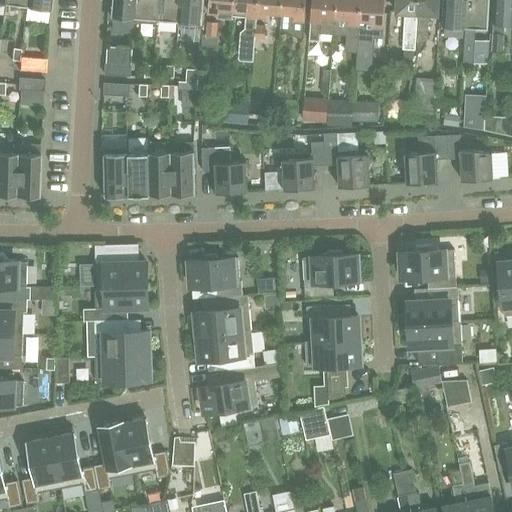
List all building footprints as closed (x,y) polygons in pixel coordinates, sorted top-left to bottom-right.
[(49,9),(50,0),(26,0),(26,6),(49,9)] [(137,0),(113,0),(113,1),(109,1),(108,20),(135,22),(137,0)] [(137,0),(135,22),(157,24),(157,19),(158,0),(137,0)] [(158,0),(157,19),(178,21),(179,21),(180,0),(158,0)] [(180,0),(179,21),(178,21),(177,25),(202,27),(204,0),(180,0)] [(209,0),(208,11),(217,12),(217,17),(233,19),(233,16),(233,0),(209,0)] [(246,17),(245,22),(245,30),(241,34),(239,59),(241,62),(254,63),(255,38),(256,25),(257,15),(258,0),(233,0),(233,16),(246,17)] [(282,0),(258,0),(257,15),(267,16),(267,11),(281,12),(282,0)] [(282,0),(281,12),(280,28),(302,37),(303,19),(305,19),(306,1),(306,0),(282,0)] [(312,0),(311,19),(309,40),(319,41),(320,31),(336,32),(338,0),(312,0)] [(362,0),(338,0),(336,32),(347,33),(346,50),(357,51),(358,34),(361,35),(361,24),(362,19),(362,0)] [(357,51),(356,59),(371,60),(373,36),(382,37),(383,26),(385,0),(362,0),(362,19),(361,24),(361,35),(358,34),(357,51)] [(417,0),(397,0),(397,11),(405,12),(402,48),(415,49),(415,40),(417,0)] [(437,14),(437,0),(417,0),(415,40),(427,40),(429,14),(437,14)] [(443,0),(442,25),(465,27),(466,0),(443,0)] [(466,0),(465,27),(464,56),(473,56),(473,62),(488,63),(489,40),(474,40),(475,27),(488,28),(489,0),(466,0)] [(511,0),(494,0),(492,44),(492,51),(503,51),(503,45),(505,23),(511,23),(511,0)] [(207,21),(205,40),(216,41),(218,22),(207,21)] [(256,25),(255,38),(265,39),(266,26),(256,25)] [(20,57),(20,61),(19,69),(45,71),(46,59),(20,57)] [(105,74),(131,76),(132,64),(106,62),(105,74)] [(145,64),(145,76),(153,76),(153,64),(145,64)] [(166,77),(174,77),(175,65),(167,65),(166,77)] [(187,69),(186,81),(198,82),(199,70),(187,69)] [(19,77),(18,84),(18,89),(44,91),(45,79),(19,77)] [(179,81),(179,89),(182,89),(197,90),(198,82),(186,81),(179,81)] [(130,96),(130,84),(104,82),(104,94),(130,96)] [(148,84),(140,84),(139,96),(147,96),(148,84)] [(169,97),(169,85),(161,84),(161,96),(169,97)] [(304,97),(302,120),(327,122),(328,101),(328,99),(329,94),(325,94),(324,98),(322,98),(304,97)] [(414,96),(411,118),(434,120),(435,113),(436,101),(436,98),(434,98),(414,96)] [(271,115),(297,117),(299,100),(272,98),(271,115)] [(226,101),(224,121),(248,123),(250,103),(226,101)] [(352,125),(352,121),(352,101),(328,101),(327,122),(327,125),(352,125)] [(379,101),(352,101),(352,121),(379,121),(379,101)] [(389,102),(388,116),(407,118),(409,104),(389,102)] [(483,110),(465,109),(464,125),(482,126),(483,110)] [(442,123),(458,126),(460,116),(444,113),(442,123)] [(447,134),(434,135),(435,150),(405,152),(406,182),(438,181),(437,159),(448,158),(447,134)] [(448,158),(460,157),(461,179),(493,178),(492,152),(474,148),(461,149),(460,134),(447,134),(448,158)] [(326,164),(337,164),(339,186),(370,184),(368,149),(338,150),(338,140),(325,141),(326,164)] [(150,152),(150,194),(152,194),(162,194),(163,194),(169,194),(172,193),(172,151),(172,141),(150,142),(150,152)] [(172,151),(172,193),(189,193),(194,193),(196,193),(196,192),(196,190),(194,141),(172,141),(172,151)] [(283,172),(265,173),(266,190),(284,189),(315,187),(314,165),(326,164),(325,141),(311,141),(312,152),(282,153),(283,172)] [(15,143),(15,152),(16,152),(14,195),(38,195),(40,144),(15,143)] [(215,146),(202,147),(203,171),(215,170),(216,192),(247,191),(246,160),(231,161),(230,146),(215,146)] [(105,195),(107,195),(129,195),(128,152),(129,152),(129,147),(100,148),(99,167),(104,167),(105,195)] [(0,151),(0,194),(14,195),(16,152),(15,152),(0,151)] [(150,152),(129,152),(128,152),(129,195),(150,194),(150,152)] [(428,275),(428,287),(456,286),(454,249),(430,250),(430,245),(414,246),(415,251),(402,252),(402,251),(400,252),(400,253),(402,275),(401,275),(402,277),(403,276),(428,275)] [(96,263),(95,263),(95,285),(147,284),(147,261),(139,261),(138,261),(119,262),(119,249),(96,250),(96,263)] [(358,277),(357,255),(357,254),(356,254),(343,255),(343,250),(327,251),(327,255),(303,257),(305,296),(333,294),(333,280),(357,279),(359,279),(359,277),(358,277)] [(240,280),(238,257),(234,257),(232,257),(219,258),(219,253),(203,255),(203,259),(191,260),(189,260),(189,262),(189,265),(191,284),(191,285),(217,283),(218,296),(243,294),(242,280),(240,280)] [(0,285),(3,285),(2,298),(28,299),(30,299),(31,286),(27,286),(27,261),(3,261),(3,256),(0,255),(0,285)] [(511,260),(504,261),(501,261),(499,261),(499,263),(504,315),(511,314),(511,260)] [(268,277),(269,290),(277,290),(276,277),(268,277)] [(96,308),(128,307),(148,306),(147,284),(95,285),(96,308)] [(408,305),(409,323),(451,320),(450,299),(459,299),(458,286),(433,287),(433,300),(407,301),(408,302),(408,305)] [(197,335),(251,330),(248,294),(220,297),(221,309),(195,311),(195,313),(197,335)] [(0,332),(23,333),(24,311),(27,311),(28,299),(2,298),(2,310),(0,309),(0,332)] [(292,301),(280,301),(280,309),(292,309),(292,301)] [(313,318),(315,340),(360,339),(360,338),(359,338),(358,317),(358,315),(357,315),(332,317),(332,304),(306,306),(307,318),(313,318)] [(92,320),(92,308),(84,308),(84,320),(92,320)] [(105,355),(149,354),(149,331),(123,331),(122,319),(94,320),(94,334),(104,333),(105,355)] [(461,320),(451,320),(409,323),(410,344),(410,346),(412,346),(436,344),(437,364),(463,362),(461,320)] [(255,366),(251,330),(197,335),(198,336),(200,357),(200,359),(201,359),(226,356),(227,369),(255,366)] [(23,333),(0,332),(0,355),(22,356),(23,333)] [(307,366),(323,365),(327,365),(328,399),(329,398),(346,395),(345,386),(344,364),(347,364),(359,363),(361,363),(361,361),(360,359),(359,340),(360,340),(360,339),(315,340),(313,341),(305,341),(307,366)] [(149,354),(105,355),(95,355),(96,380),(150,378),(149,354)] [(55,357),(47,357),(47,369),(55,369),(55,357)] [(203,386),(201,386),(201,388),(204,407),(205,410),(204,410),(205,411),(206,411),(219,409),(220,414),(221,426),(237,422),(235,411),(234,407),(258,403),(255,380),(282,375),(282,362),(265,364),(255,366),(225,371),(227,383),(208,385),(203,386)] [(415,386),(424,384),(421,366),(411,368),(415,386)] [(69,381),(69,371),(57,371),(57,382),(69,381)] [(0,404),(23,405),(24,380),(0,379),(0,404)] [(442,380),(448,406),(473,400),(469,379),(442,380)] [(390,391),(393,405),(416,400),(414,386),(390,391)] [(300,410),(303,423),(304,430),(306,439),(329,435),(328,425),(326,418),(324,405),(300,410)] [(349,414),(343,415),(348,436),(354,435),(349,414)] [(146,417),(123,422),(133,473),(156,469),(158,477),(170,475),(168,469),(165,451),(153,453),(146,417)] [(106,462),(94,465),(99,489),(111,486),(110,478),(133,473),(123,422),(123,420),(99,425),(106,462)] [(74,432),(51,436),(61,487),(83,483),(85,492),(99,489),(94,465),(81,467),(74,432)] [(175,436),(172,464),(195,466),(195,441),(181,441),(180,435),(175,436)] [(35,476),(22,479),(27,503),(40,500),(38,492),(61,487),(51,436),(28,441),(35,476)] [(511,447),(509,448),(508,448),(507,442),(494,444),(499,469),(511,466),(511,470),(511,447)] [(0,499),(8,498),(9,506),(22,504),(17,480),(5,482),(0,458),(0,499)] [(459,463),(461,470),(463,483),(469,511),(495,511),(489,482),(475,485),(470,461),(459,463)] [(411,467),(403,469),(406,482),(414,480),(411,467)] [(403,469),(394,471),(398,484),(400,495),(409,493),(406,482),(403,469)] [(456,504),(442,507),(443,511),(469,511),(463,483),(452,485),(456,504)] [(99,489),(85,492),(88,511),(103,511),(101,502),(99,489)] [(260,511),(256,490),(244,492),(247,511),(260,511)] [(419,491),(409,493),(412,511),(437,511),(437,507),(423,510),(419,491)] [(412,511),(409,493),(400,495),(397,495),(400,511),(412,511)] [(368,511),(366,500),(361,501),(357,501),(359,511),(368,511)]
